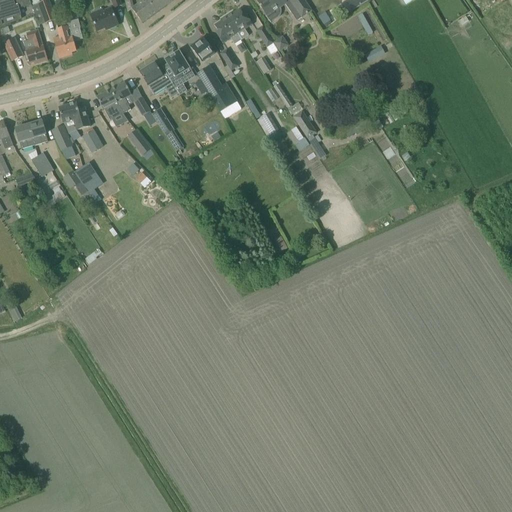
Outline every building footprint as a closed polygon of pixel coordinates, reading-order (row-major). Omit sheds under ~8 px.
[(3,0),(0,1),(0,14),(0,15),(0,14),(0,23),(2,23),(3,26),(22,19),(21,17),(22,16),(19,7),(30,3),(29,0),(3,0)] [(110,0),(114,9),(123,6),(120,0),(110,0)] [(143,0),(134,7),(131,0),(124,0),(128,12),(132,10),(142,24),(174,0),(143,0)] [(297,22),(312,11),(304,0),(289,0),(286,2),(284,0),(255,0),(271,23),(278,19),(279,18),(279,17),(280,17),(280,16),(281,15),(281,14),(281,13),(281,12),(281,11),(281,10),(281,9),(280,9),(286,5),(297,22)] [(367,0),(347,0),(347,1),(353,11),(368,1),(367,0)] [(32,7),(39,26),(56,20),(49,1),(38,4),(38,5),(32,7)] [(90,15),(93,23),(97,32),(109,27),(110,29),(119,26),(111,8),(104,11),(103,9),(90,15)] [(232,13),(226,17),(242,41),(249,36),(245,31),(253,26),(246,14),(243,16),(239,10),(233,14),(232,13)] [(325,13),(319,17),(326,28),(332,24),(325,13)] [(358,17),(368,36),(373,33),(362,14),(358,17)] [(242,41),(226,17),(220,20),(221,22),(214,26),(218,32),(216,34),(223,45),(231,40),(235,45),(242,41)] [(59,38),(54,39),(59,58),(69,55),(68,53),(76,51),(72,39),(83,36),(79,24),(67,28),(67,27),(57,30),(59,38)] [(273,44),(274,43),(263,26),(256,31),(271,55),(277,51),(273,44)] [(23,43),(26,52),(24,53),(26,62),(29,61),(30,64),(37,62),(38,64),(47,62),(38,30),(26,34),(28,41),(23,43)] [(274,44),(280,53),(289,46),(283,37),(274,43),(274,44)] [(4,45),(12,62),(23,57),(15,40),(4,45)] [(192,48),(198,56),(203,63),(214,54),(210,50),(203,40),(192,48)] [(368,63),(385,54),(381,46),(364,55),(368,63)] [(227,66),(224,69),(231,80),(235,77),(231,72),(238,67),(227,50),(220,54),(227,66)] [(167,60),(165,61),(173,75),(168,78),(172,84),(175,89),(179,96),(186,92),(182,85),(186,82),(182,74),(189,70),(179,53),(174,56),(172,54),(165,58),(167,60)] [(168,78),(167,75),(163,77),(155,63),(139,72),(148,87),(153,95),(172,84),(168,78)] [(237,103),(228,87),(226,84),(222,86),(210,67),(197,75),(200,81),(207,92),(220,113),(237,103)] [(200,81),(194,85),(201,95),(207,92),(200,81)] [(125,83),(111,90),(123,114),(131,110),(125,99),(131,96),(125,83)] [(278,86),(273,90),(287,111),(292,107),(278,86)] [(118,104),(117,103),(111,90),(97,98),(103,110),(104,110),(110,121),(123,114),(118,104)] [(134,103),(143,117),(150,112),(142,99),(134,103)] [(59,108),(61,118),(63,124),(74,121),(77,132),(90,128),(84,108),(78,110),(76,103),(59,108)] [(165,136),(174,131),(161,110),(152,115),(165,136)] [(293,118),(307,140),(317,134),(302,112),(293,118)] [(260,120),(273,142),(282,137),(269,114),(260,120)] [(13,147),(7,132),(4,122),(0,123),(0,141),(2,141),(5,150),(13,147)] [(42,122),(29,126),(35,146),(48,142),(46,136),(42,122)] [(35,146),(29,126),(15,130),(19,144),(20,144),(22,150),(35,146)] [(72,147),(73,147),(64,126),(51,132),(61,152),(62,152),(66,161),(76,157),(72,147)] [(296,127),(286,134),(299,152),(309,145),(296,127)] [(82,138),(91,154),(103,147),(94,131),(82,138)] [(137,131),(129,137),(144,156),(152,150),(137,131)] [(31,161),(36,169),(48,162),(43,154),(31,161)] [(0,157),(0,172),(0,174),(1,173),(3,177),(10,174),(2,156),(0,157)] [(48,162),(36,169),(42,178),(53,171),(48,162)] [(135,179),(145,189),(151,183),(141,173),(135,179)] [(16,180),(18,187),(36,181),(32,174),(16,180)] [(75,189),(82,199),(88,195),(81,185),(75,189)] [(83,222),(67,196),(54,204),(58,210),(62,208),(67,216),(62,219),(69,230),(83,222)] [(280,238),(271,243),(277,254),(287,249),(280,238)] [(6,307),(14,323),(22,319),(14,303),(6,307)]
